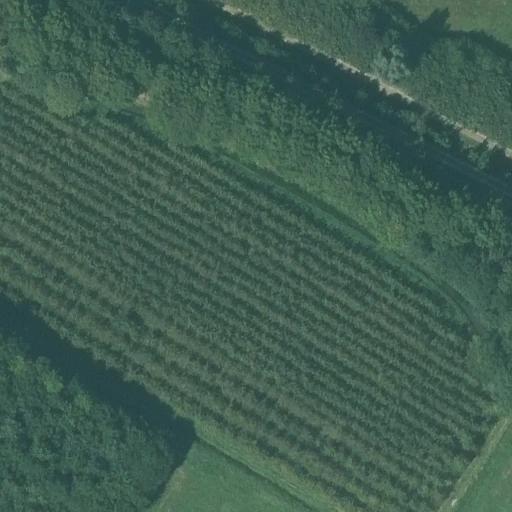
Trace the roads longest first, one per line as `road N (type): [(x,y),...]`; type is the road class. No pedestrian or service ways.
road 1 (track): [(511,237),(461,235),(389,209),(309,144),(39,52),(0,26)]
road 2 (track): [(511,152),(213,0)]
